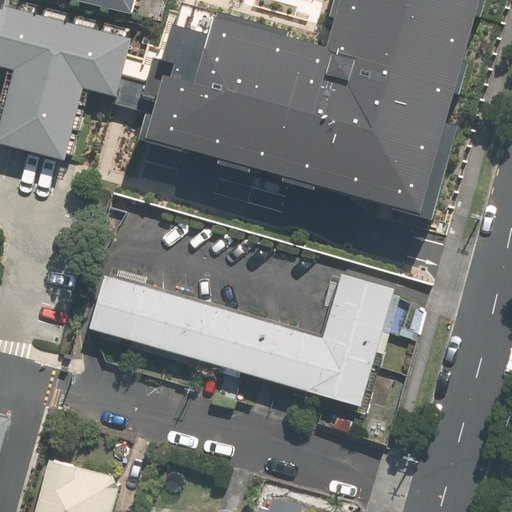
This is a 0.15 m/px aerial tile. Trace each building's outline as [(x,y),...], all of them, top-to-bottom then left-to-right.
[(134,86),(151,23),(61,0),(0,0),(0,65),(4,52),(30,59),(11,131),(82,149),(101,77),(134,86)] [(146,161),(430,239),(496,0),(351,0),(328,85),(178,43),(146,161)] [(223,0),(188,0),(186,17),(202,19),(196,47),(312,75),(321,40),(221,16),(223,0)] [(410,279),(347,263),(328,330),(114,268),(99,321),(376,400),(410,279)] [(0,498),(21,412),(0,406),(0,498)] [(122,511),(133,474),(60,454),(43,511),(122,511)] [(277,498),(273,511),(306,511),(308,506),(277,498)] [(223,511),(204,511),(147,502),(144,511),(253,511),(254,511),(225,506),(223,511)]
